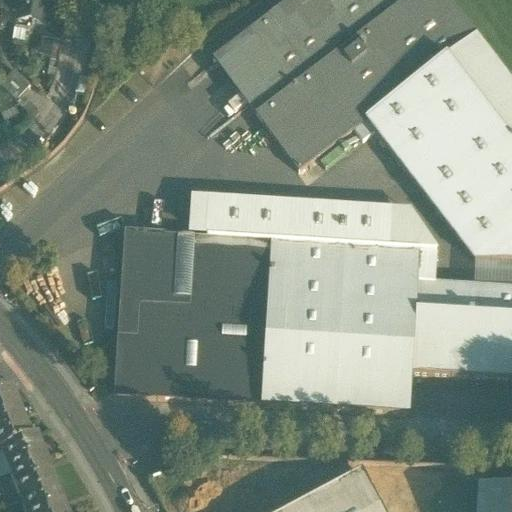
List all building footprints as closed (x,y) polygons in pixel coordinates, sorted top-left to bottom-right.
[(0,0),(0,13),(17,16),(19,0),(0,0)] [(49,2),(37,0),(19,0),(17,16),(14,32),(29,35),(30,26),(44,29),(49,2)] [(298,176),(366,124),(398,100),(477,39),(460,17),(448,1),(446,0),(295,0),(212,64),(298,176)] [(511,0),(449,0),(448,1),(460,17),(473,7),(511,58),(511,0)] [(29,35),(14,32),(12,45),(27,47),(29,35)] [(511,292),(434,288),(417,286),(411,378),(511,384),(511,85),(477,39),(398,100),(511,250),(511,292)] [(50,64),(56,63),(59,44),(42,42),(39,58),(50,64)] [(14,103),(16,105),(22,99),(30,90),(14,75),(0,90),(14,103)] [(38,115),(22,99),(16,105),(33,121),(38,115)] [(473,264),(511,264),(511,250),(398,100),(366,124),(473,264)] [(18,118),(11,104),(0,108),(0,117),(3,125),(18,118)] [(209,200),(206,240),(271,244),(419,254),(391,212),(209,200)] [(409,213),(391,212),(419,254),(417,286),(434,288),(437,256),(409,213)] [(117,341),(200,346),(202,311),(164,309),(161,293),(164,239),(164,237),(124,235),(117,341)] [(202,311),(206,242),(164,239),(161,293),(164,309),(202,311)] [(206,242),(202,311),(200,346),(264,350),(271,244),(206,240),(206,242)] [(419,254),(271,244),(264,350),(260,408),(260,409),(261,409),(333,413),(333,414),(335,414),(335,413),(388,417),(409,418),(411,378),(417,286),(419,254)] [(260,408),(264,350),(200,346),(117,341),(113,399),(184,404),(184,403),(219,406),(223,407),(223,406),(260,408)] [(0,396),(0,425),(23,417),(12,391),(0,396)] [(0,453),(2,453),(32,441),(23,417),(0,425),(0,453)] [(2,455),(11,478),(48,464),(38,439),(32,441),(2,453),(2,455)] [(0,482),(11,478),(2,455),(0,455),(0,482)] [(11,478),(21,503),(58,488),(48,464),(11,478)] [(380,511),(361,476),(293,511),(380,511)] [(21,503),(24,511),(66,511),(58,488),(21,503)] [(510,511),(511,491),(480,488),(478,511),(510,511)]
